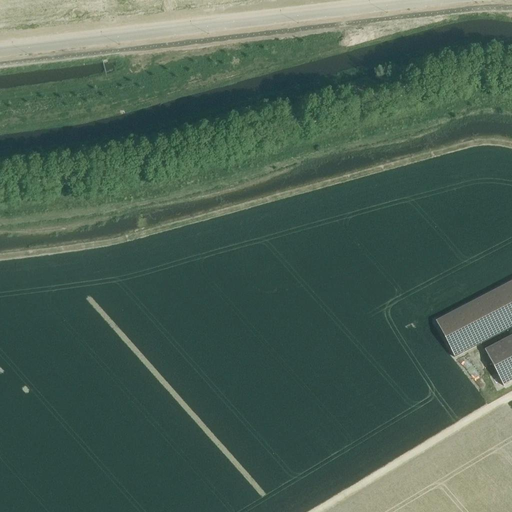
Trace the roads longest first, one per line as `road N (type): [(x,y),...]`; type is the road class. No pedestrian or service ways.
road 1 (unclassified): [(0,191),(174,162),(469,73),(511,79)]
road 2 (unclassified): [(417,0),(0,49)]
